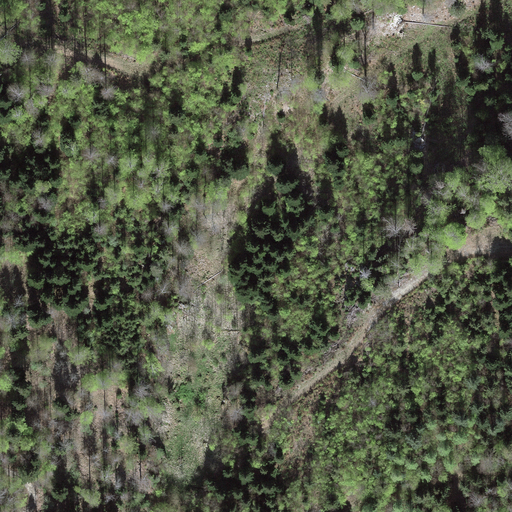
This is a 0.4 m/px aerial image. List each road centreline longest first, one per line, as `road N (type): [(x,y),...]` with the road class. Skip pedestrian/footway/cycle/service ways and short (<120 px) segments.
road 1 (track): [(0,36),(146,70),(308,24)]
road 2 (track): [(511,246),(456,256),(384,305),(347,355),(265,424)]
road 3 (track): [(511,474),(472,471),(383,490),(329,511)]
